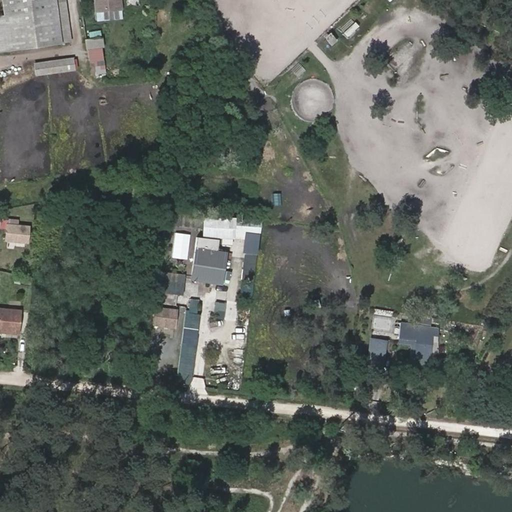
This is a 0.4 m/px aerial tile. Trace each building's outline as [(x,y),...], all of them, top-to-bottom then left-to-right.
[(55,7),(54,0),(0,0),(2,15),(0,15),(0,50),(60,41),(55,7)] [(54,0),(55,7),(60,41),(67,40),(61,0),(54,0)] [(94,0),(95,11),(118,9),(117,0),(94,0)] [(99,49),(99,39),(85,40),(86,50),(99,49)] [(72,58),(33,63),(34,72),(74,67),(72,58)] [(199,216),(167,212),(165,226),(173,227),(173,222),(198,225),(199,216)] [(233,227),(234,218),(219,217),(218,226),(233,227)] [(0,218),(0,226),(6,227),(5,240),(26,241),(28,227),(6,225),(7,219),(0,218)] [(198,240),(193,274),(218,278),(222,254),(215,253),(217,243),(198,240)] [(159,272),(156,291),(182,295),(184,275),(159,272)] [(189,299),(188,313),(195,314),(197,300),(189,299)] [(216,300),(215,316),(225,317),(227,301),(216,300)] [(152,305),(151,326),(176,328),(177,307),(152,305)] [(9,329),(17,330),(20,310),(0,308),(0,332),(8,333),(9,329)] [(415,341),(413,360),(415,361),(420,362),(429,363),(429,359),(431,335),(436,336),(437,329),(412,327),(413,324),(399,323),(397,339),(415,341)] [(382,363),(384,340),(369,339),(367,354),(370,355),(370,363),(382,363)]
